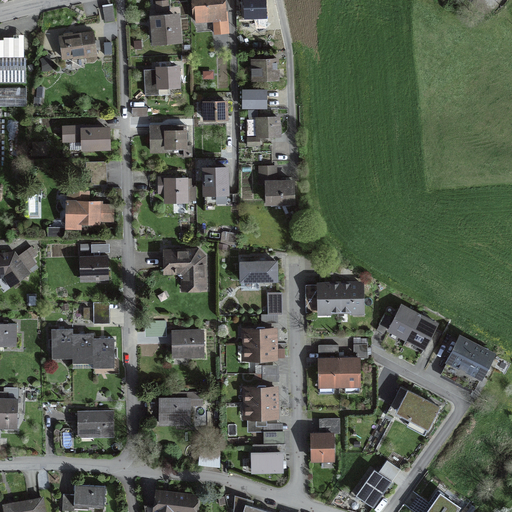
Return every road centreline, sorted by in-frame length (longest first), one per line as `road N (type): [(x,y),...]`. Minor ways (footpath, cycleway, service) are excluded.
road 1 (residential): [(127,469),(134,423),(119,0)]
road 2 (residential): [(296,503),(292,256)]
road 3 (residential): [(389,511),(459,413),(457,399),(376,356)]
road 4 (residential): [(127,469),(221,480),(296,503)]
road 5 (residential): [(0,464),(127,469)]
